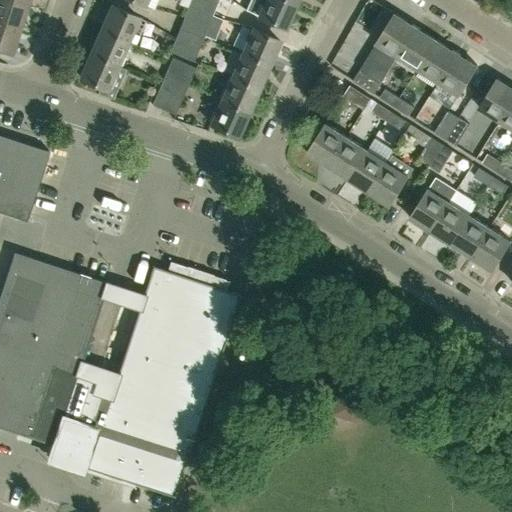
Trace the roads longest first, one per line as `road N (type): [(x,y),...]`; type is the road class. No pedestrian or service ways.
road 1 (residential): [(511,334),(261,171)]
road 2 (residential): [(261,171),(35,99)]
road 3 (residential): [(261,171),(346,0)]
